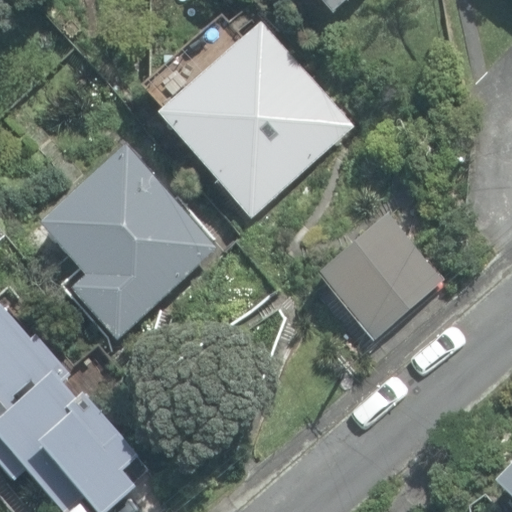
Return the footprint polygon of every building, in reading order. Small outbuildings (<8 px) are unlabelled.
[(320,0),(334,15),(351,0),(320,0)] [(163,119),(253,218),(354,126),(264,27),(163,119)] [(73,290),(120,341),(219,250),(207,238),(127,152),(43,229),(87,277),(73,290)] [(320,276),(377,342),(446,281),(389,216),(320,276)] [(95,511),(106,511),(134,487),(124,476),(144,458),(90,399),(81,407),(56,379),(52,358),(2,304),(0,305),(0,445),(59,511),(71,511),(85,500),(95,511)] [(511,471),(497,487),(511,501),(511,471)]
